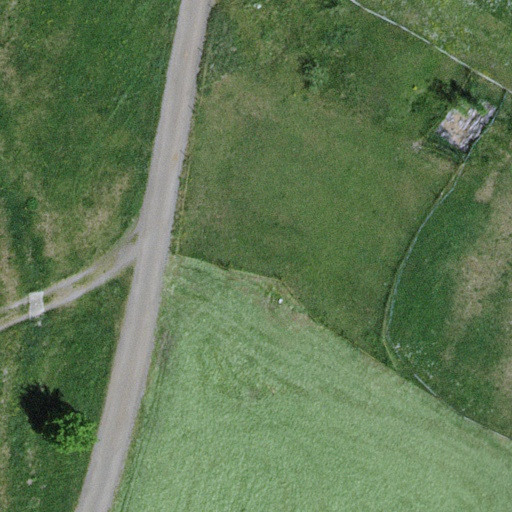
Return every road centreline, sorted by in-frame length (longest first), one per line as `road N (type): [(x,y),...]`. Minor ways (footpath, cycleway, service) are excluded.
road 1 (track): [(200,0),(159,237),(91,511)]
road 2 (track): [(0,334),(159,237)]
